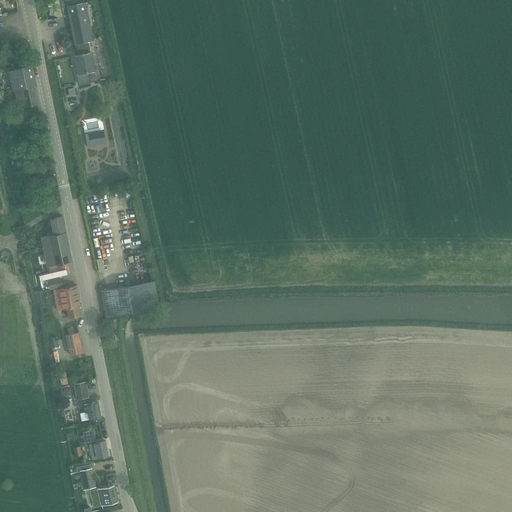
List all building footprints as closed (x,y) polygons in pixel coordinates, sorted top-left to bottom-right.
[(74,56),(78,74),(77,74),(79,85),(90,82),(88,73),(95,71),(92,52),(90,52),(88,42),(93,41),(86,4),(67,8),(75,44),(78,55),(74,56)] [(16,52),(4,55),(6,61),(17,58),(16,52)] [(37,105),(38,105),(34,86),(36,86),(32,66),(8,71),(12,91),(14,91),(18,109),(37,105)] [(73,87),(66,88),(67,95),(74,93),(73,87)] [(10,100),(4,102),(6,112),(12,110),(10,100)] [(19,113),(19,112),(10,114),(12,121),(13,127),(22,124),(19,113)] [(97,188),(94,174),(83,176),(85,190),(97,188)] [(46,267),(72,262),(62,217),(50,219),(50,221),(49,221),(48,223),(49,226),(51,227),(52,227),(53,235),(41,237),(46,267)] [(104,270),(102,258),(96,260),(99,272),(104,270)] [(101,290),(106,316),(159,306),(155,281),(101,290)] [(76,285),(53,290),(57,310),(66,308),(68,319),(75,317),(80,316),(78,306),(81,305),(76,285)] [(69,355),(77,353),(82,352),(78,333),(65,335),(69,355)] [(74,384),(77,400),(89,397),(86,381),(74,384)] [(98,402),(83,405),(84,412),(87,412),(89,420),(101,418),(98,402)] [(108,456),(105,440),(88,444),(92,460),(108,456)] [(82,455),(80,446),(73,447),(75,456),(82,455)] [(82,485),(94,483),(91,470),(80,472),(82,485)] [(114,486),(97,490),(100,505),(117,502),(114,486)]
